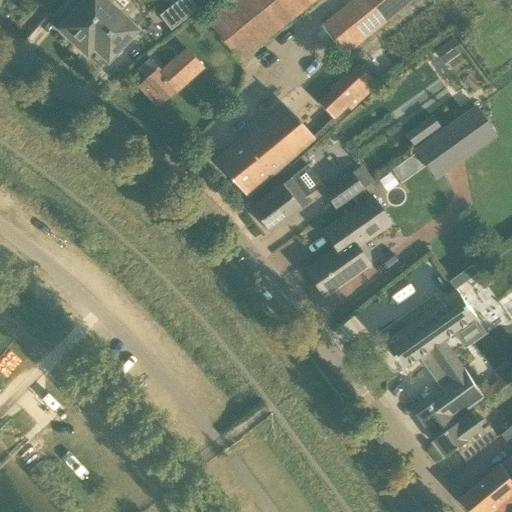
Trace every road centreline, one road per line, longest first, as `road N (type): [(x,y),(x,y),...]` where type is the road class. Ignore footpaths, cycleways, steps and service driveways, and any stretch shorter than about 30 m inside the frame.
road 1 (tertiary): [(447,511),(301,313),(147,159),(0,45)]
road 2 (unclassified): [(0,223),(146,357),(226,452)]
